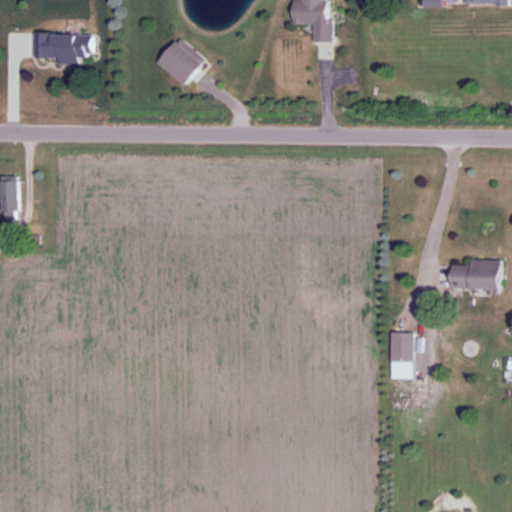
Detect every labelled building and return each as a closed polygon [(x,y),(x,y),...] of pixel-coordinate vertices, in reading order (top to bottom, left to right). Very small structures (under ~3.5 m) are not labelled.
[(326,0),(300,0),(298,0),(291,0),(291,24),(314,25),(313,42),(333,43),(334,20),(326,20),(326,0)] [(78,65),(78,59),(94,59),(94,35),(34,34),(34,59),(57,59),(57,65),(78,65)] [(156,62),(182,87),(206,63),(179,37),(156,62)] [(0,221),(19,222),(19,176),(0,176),(0,221)] [(499,291),(500,261),(469,260),(469,267),(449,266),(448,289),(499,291)] [(390,363),(414,363),(414,334),(390,334),(390,363)]
